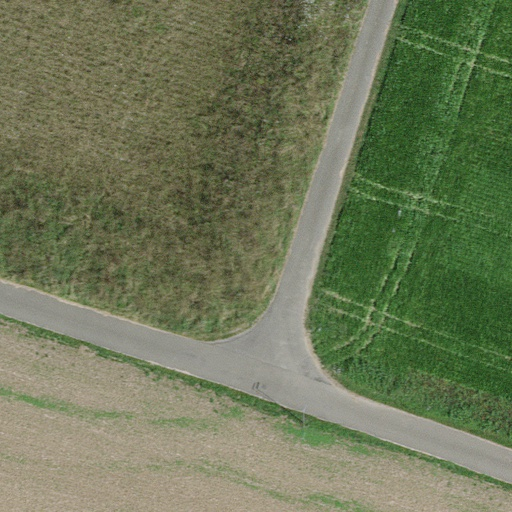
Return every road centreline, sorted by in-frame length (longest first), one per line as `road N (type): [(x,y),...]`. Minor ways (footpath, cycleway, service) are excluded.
road 1 (track): [(511,467),(256,373),(0,294)]
road 2 (track): [(388,0),(256,373)]
